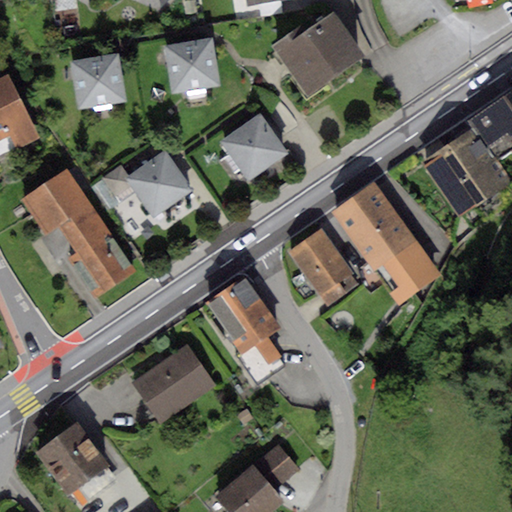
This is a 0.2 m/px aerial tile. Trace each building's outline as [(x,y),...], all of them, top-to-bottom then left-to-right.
[(247,0),(249,6),(259,5),(260,17),(283,14),(281,2),(293,0),(247,0)] [(301,24),(271,45),(307,95),(363,55),(332,11),(306,30),(301,24)] [(75,25),(57,13),(57,28),(69,36),(75,25)] [(210,37),(162,45),(170,93),(218,85),(210,37)] [(118,54),(70,62),(78,110),(126,102),(118,54)] [(10,74),(0,79),(0,154),(39,137),(10,74)] [(511,91),(469,119),(474,127),(494,157),(511,145),(511,91)] [(259,114),(219,141),(247,182),(286,155),(259,114)] [(474,127),(423,162),(460,217),(511,183),(494,157),(474,127)] [(121,167),(104,179),(121,204),(135,195),(153,220),(193,192),(165,151),(128,177),(121,167)] [(66,172),(22,202),(45,234),(59,225),(77,251),(66,258),(94,298),(134,271),(66,172)] [(374,183),(333,212),(398,305),(439,276),(374,183)] [(320,230),(289,252),(319,296),(350,275),(320,230)] [(350,275),(319,296),(326,306),(357,285),(350,275)] [(245,278),(206,304),(239,355),(267,337),(279,329),(245,278)] [(267,337),(239,355),(258,384),(286,366),(267,337)] [(186,346),(133,383),(160,423),(214,387),(186,346)] [(77,422),(34,454),(66,497),(79,487),(106,467),(109,464),(77,422)] [(300,470),(279,445),(254,465),(276,490),(300,470)] [(254,465),(215,499),(225,511),(270,511),(284,501),(276,490),(254,465)] [(117,479),(106,467),(79,487),(89,501),(117,479)]
